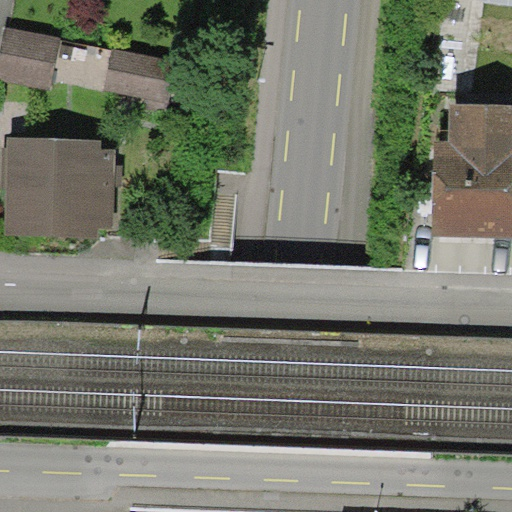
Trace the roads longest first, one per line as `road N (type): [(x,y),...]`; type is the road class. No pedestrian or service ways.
road 1 (tertiary): [(321,0),(270,511)]
road 2 (residential): [(0,287),(511,307)]
road 3 (residential): [(0,478),(511,492)]
